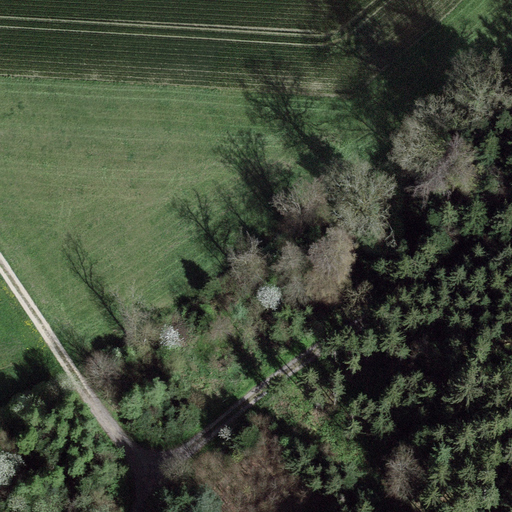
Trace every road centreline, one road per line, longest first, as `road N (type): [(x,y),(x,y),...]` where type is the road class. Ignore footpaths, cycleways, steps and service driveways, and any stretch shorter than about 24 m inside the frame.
road 1 (track): [(511,202),(448,272),(148,481)]
road 2 (track): [(0,267),(148,481)]
